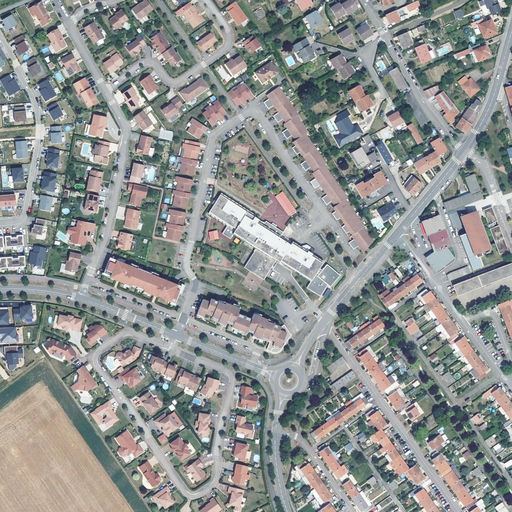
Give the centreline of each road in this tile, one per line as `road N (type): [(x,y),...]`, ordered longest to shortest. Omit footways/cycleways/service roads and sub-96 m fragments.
road 1 (residential): [(171,349),(126,333),(94,359),(186,494),(214,483),(230,382)]
road 2 (residential): [(317,219),(319,206),(256,113),(217,133),(186,265),(195,285),(176,335)]
road 3 (residential): [(105,90),(126,128),(124,153),(106,238),(81,298)]
road 4 (residential): [(0,222),(24,214),(39,130),(31,94),(0,36)]
road 5 (residential): [(205,0),(228,30),(226,48),(178,81),(167,81),(152,61),(105,90)]
road 6 (residential): [(385,38),(463,151)]
road 7 (residential): [(458,511),(380,401)]
